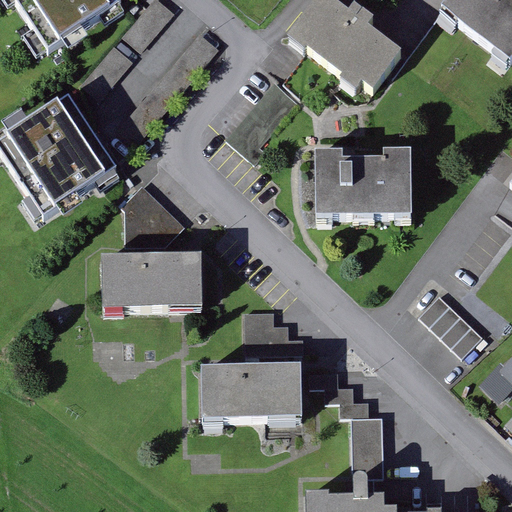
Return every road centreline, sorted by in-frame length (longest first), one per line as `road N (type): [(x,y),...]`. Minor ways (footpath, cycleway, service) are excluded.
road 1 (residential): [(197,0),(258,54),(185,138),(188,162),(369,340)]
road 2 (residential): [(369,340),(511,471)]
road 3 (residential): [(369,340),(490,195)]
